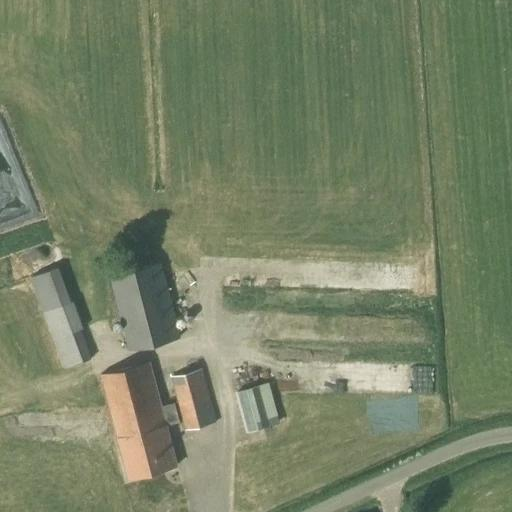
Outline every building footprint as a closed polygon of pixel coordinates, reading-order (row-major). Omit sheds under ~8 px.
[(0,222),(34,213),(21,167),(2,172),(10,202),(4,204),(5,210),(0,211),(0,222)] [(128,351),(134,349),(180,338),(161,262),(109,275),(128,351)] [(353,284),(365,286),(368,268),(355,266),(353,284)] [(63,369),(91,359),(81,331),(82,330),(73,302),(71,302),(58,267),(30,278),(63,369)] [(160,408),(148,363),(102,375),(127,475),(176,466),(165,427),(179,423),(174,404),(160,408)] [(185,430),(216,422),(202,369),(171,377),(185,430)] [(244,387),(251,431),(286,425),(280,382),(244,387)] [(17,469),(19,479),(60,469),(57,456),(67,454),(61,430),(21,439),(27,467),(17,469)] [(30,511),(68,504),(60,469),(19,479),(22,489),(12,491),(16,511),(30,511)]
